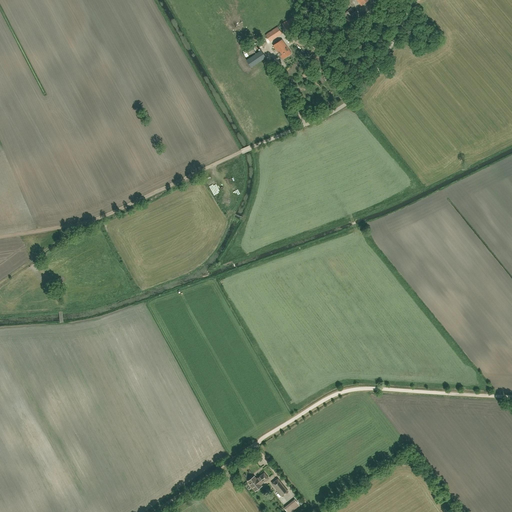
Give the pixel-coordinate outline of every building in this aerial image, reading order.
[(288,34),(298,28),(292,18),(282,23),(288,34)] [(270,42),(282,34),(278,27),(266,35),(270,42)] [(305,31),(303,28),(294,34),(296,37),(299,35),(303,39),(304,38),(301,33),(305,31)] [(313,42),(310,38),(304,42),(309,49),(316,44),(314,41),(313,42)] [(283,59),(291,53),(282,40),(274,46),(283,59)] [(246,57),(255,52),(253,47),(243,51),(246,57)] [(263,61),(267,60),(263,51),(248,58),(251,66),(263,60),(263,61)] [(315,70),(324,64),(321,60),(313,67),(315,70)] [(264,473),(262,475),(257,479),(255,476),(254,477),(253,477),(250,480),(250,481),(249,481),(250,484),(253,488),(253,487),(256,491),(262,486),(261,484),(269,478),(264,473)] [(282,495),(288,491),(278,479),(273,483),(282,495)] [(291,511),(300,506),(294,499),(284,508),(287,511),(291,511)]
